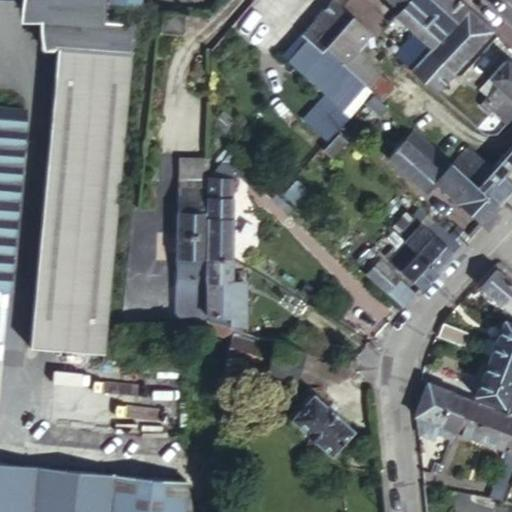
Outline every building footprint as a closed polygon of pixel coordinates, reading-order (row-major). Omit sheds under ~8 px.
[(28,347),(103,354),(134,4),(104,1),(104,0),(23,0),(23,11),(42,13),(40,43),(56,45),(28,347)] [(342,3),(338,0),(333,0),(317,18),(315,17),(302,30),(310,38),(291,59),(344,108),(365,86),(343,66),(331,55),(333,52),(361,21),(354,14),(342,3)] [(362,2),(359,0),(345,0),(342,3),(354,14),(364,3),(362,2)] [(444,0),(409,0),(402,8),(399,11),(418,30),(444,0)] [(468,9),(458,0),(444,0),(418,30),(434,46),(468,9)] [(367,27),(377,16),(364,3),(354,14),(361,21),(367,27)] [(431,48),(454,70),(467,57),(470,54),(473,51),(492,31),(468,9),(434,46),(431,48)] [(161,32),(181,33),(183,14),(163,12),(161,32)] [(386,25),(377,16),(367,27),(376,36),(386,25)] [(361,21),(333,52),(345,63),(354,53),(368,38),(371,41),(376,36),(367,27),(361,21)] [(434,46),(418,30),(401,49),(398,55),(413,69),(431,48),(434,46)] [(436,90),(454,70),(431,48),(413,69),(436,90)] [(343,66),(373,93),(383,102),(392,91),(376,75),(378,73),(354,53),(345,63),(343,66)] [(510,122),(511,119),(511,65),(508,61),(492,77),(501,85),(487,100),(510,122)] [(220,92),(215,101),(228,110),(234,100),(220,92)] [(26,111),(0,108),(0,288),(9,289),(26,111)] [(452,165),(415,131),(389,159),(425,192),(435,181),(479,222),(496,204),(476,185),(452,165)] [(247,132),(233,148),(240,154),(250,142),(247,132)] [(348,141),(339,133),(325,149),(333,157),(348,141)] [(470,146),(452,165),(476,185),(493,167),(470,146)] [(476,185),(496,204),(511,187),(511,146),(493,167),(476,185)] [(233,148),(229,151),(237,159),(241,155),(240,154),(233,148)] [(229,151),(208,175),(206,234),(206,255),(231,256),(233,175),(237,159),(229,151)] [(208,175),(208,160),(179,159),(177,232),(206,234),(208,175)] [(271,183),(259,172),(250,180),(263,192),(271,183)] [(298,178),(287,191),(298,201),(309,188),(298,178)] [(420,207),(412,216),(452,251),(460,243),(450,235),(420,207)] [(405,240),(436,268),(452,251),(412,216),(407,211),(398,221),(400,223),(393,229),(405,240)] [(456,228),(450,235),(460,243),(466,236),(456,228)] [(206,234),(177,232),(175,287),(175,313),(204,313),(205,306),(205,282),(206,255),(206,234)] [(387,259),(419,287),(436,268),(405,240),(387,259)] [(368,270),(377,261),(368,252),(360,262),(368,270)] [(231,256),(206,255),(205,282),(205,306),(204,313),(204,318),(208,319),(230,327),(230,317),(243,318),(245,290),(231,289),(231,256)] [(366,272),(401,305),(413,293),(377,261),(368,270),(366,272)] [(511,286),(494,273),(482,287),(511,312),(511,286)] [(257,336),(230,327),(208,319),(207,332),(233,340),(239,342),(235,356),(233,362),(247,366),(257,336)] [(511,323),(503,320),(495,338),(511,344),(511,323)] [(272,332),(270,340),(288,346),(290,342),(311,337),(300,324),(272,332)] [(468,334),(442,325),(438,337),(463,347),(468,334)] [(270,340),(257,336),(247,366),(261,371),(270,340)] [(305,351),(306,352),(311,337),(290,342),(288,346),(305,351)] [(511,344),(495,338),(489,357),(511,365),(511,344)] [(230,354),(235,356),(239,342),(233,340),(230,354)] [(288,346),(270,340),(261,371),(270,373),(270,370),(296,378),(305,351),(288,346)] [(511,378),(511,365),(489,357),(475,392),(474,395),(502,405),(511,378)] [(467,398),(424,382),(413,414),(442,425),(439,432),(453,437),(455,430),(467,398)] [(288,414),(329,452),(352,428),(337,415),(326,404),(310,390),(288,414)] [(455,430),(474,437),(486,405),(467,398),(455,430)] [(326,404),(337,415),(342,410),(331,399),(326,404)] [(511,480),(511,415),(504,413),(486,405),(474,437),(506,450),(496,474),(511,480)] [(417,431),(437,439),(439,432),(442,425),(415,415),(417,431)] [(197,511),(194,477),(0,462),(0,511),(197,511)] [(511,480),(496,474),(486,497),(504,501),(511,480)]
